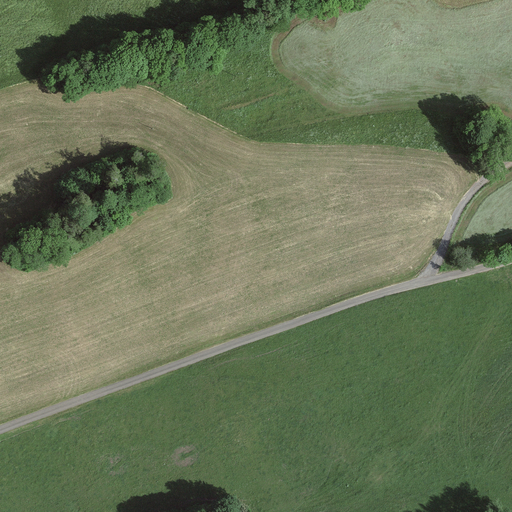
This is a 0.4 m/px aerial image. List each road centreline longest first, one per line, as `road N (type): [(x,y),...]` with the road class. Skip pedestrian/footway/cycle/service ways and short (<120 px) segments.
road 1 (tertiary): [(0,433),(364,301),(511,258)]
road 2 (track): [(423,282),(460,206),(511,161)]
